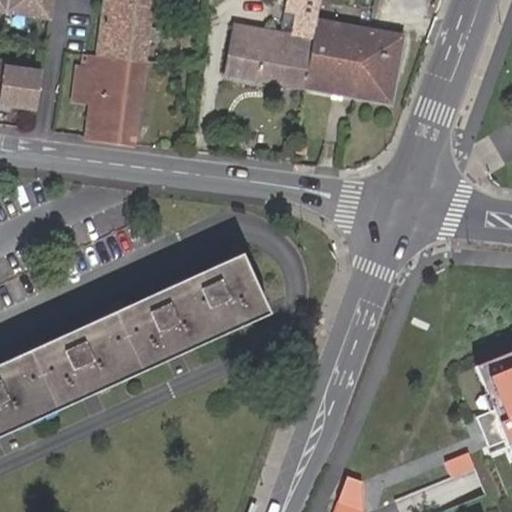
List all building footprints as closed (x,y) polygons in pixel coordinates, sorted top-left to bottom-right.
[(0,0),(0,15),(8,17),(10,0),(0,0)] [(32,20),(34,0),(10,0),(8,17),(32,20)] [(51,23),(53,0),(34,0),(32,20),(51,23)] [(153,0),(104,0),(97,52),(145,60),(153,0)] [(226,74),(304,88),(317,19),(320,0),(290,0),(285,32),(236,24),(226,74)] [(317,19),(304,88),(391,103),(403,36),(317,19)] [(86,136),(134,143),(145,60),(97,52),(97,56),(83,55),(80,77),(74,76),(69,113),(88,116),(86,136)] [(7,63),(0,61),(0,98),(1,98),(0,103),(20,106),(25,70),(6,67),(7,63)] [(43,73),(25,70),(20,106),(37,108),(43,73)] [(0,511),(0,428),(258,312),(235,262),(0,368),(0,511)] [(511,350),(474,366),(511,460),(511,350)]
